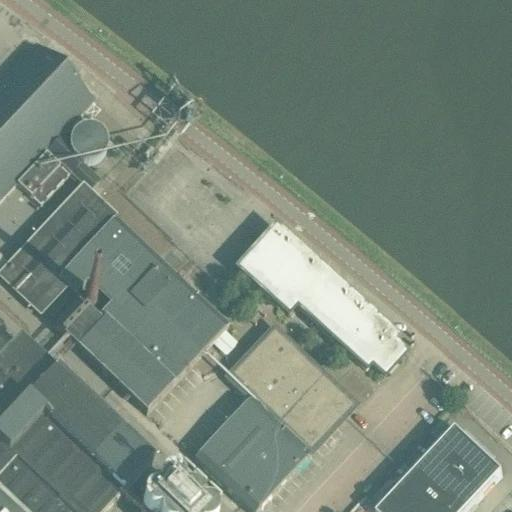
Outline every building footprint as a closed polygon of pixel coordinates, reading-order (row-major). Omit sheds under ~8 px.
[(34,50),(0,85),(0,203),(14,188),(39,211),(67,180),(43,157),(93,105),(34,50)] [(90,168),(92,168),(95,167),(97,166),(99,165),(101,163),(102,161),(103,159),(104,157),(105,155),(106,153),(106,151),(106,148),(105,146),(104,144),(103,142),(102,140),(100,138),(98,137),(96,135),(94,135),(92,134),(90,134),(87,134),(85,134),(83,135),(81,136),(79,137),(77,138),(75,140),(74,142),(73,144),(72,146),(72,149),(72,151),(72,153),(72,156),(73,158),(74,160),(76,162),(77,164),(79,165),(81,166),(83,167),(85,168),(88,168),(90,168)] [(78,304),(75,306),(75,307),(52,331),(59,337),(58,338),(61,341),(62,340),(75,353),(76,355),(77,354),(87,364),(87,365),(88,366),(89,365),(99,375),(99,376),(100,377),(101,377),(114,389),(113,390),(114,391),(115,390),(128,403),(129,405),(130,404),(143,417),(142,417),(144,419),(146,416),(146,415),(156,405),(158,403),(225,333),(227,331),(81,193),(0,277),(0,282),(37,318),(63,290),(78,304)] [(294,310),(364,374),(369,369),(382,382),(402,360),(389,347),(393,343),(273,234),(236,274),(286,320),(294,310)] [(193,464),(243,511),(259,511),(354,411),(272,333),(225,383),(248,405),(193,464)] [(0,511),(107,511),(123,496),(138,511),(195,511),(196,511),(195,509),(194,507),(193,505),(191,504),(190,503),(188,502),(186,501),(184,501),(181,500),(179,501),(180,498),(179,496),(179,494),(178,492),(177,491),(176,489),(174,488),(172,487),(170,486),(168,486),(166,485),(164,486),(162,486),(160,487),(159,488),(157,489),(156,491),(155,493),(154,494),(153,496),(150,500),(134,485),(150,467),(136,454),(137,453),(134,450),(133,451),(122,440),(123,439),(119,436),(118,437),(107,426),(108,425),(105,422),(104,423),(93,413),(94,412),(90,408),(89,409),(78,399),(79,398),(76,395),(75,396),(64,385),(65,384),(61,381),(60,382),(54,376),(53,377),(17,343),(0,361),(0,511)] [(383,511),(470,511),(502,479),(455,435),(383,511)]
